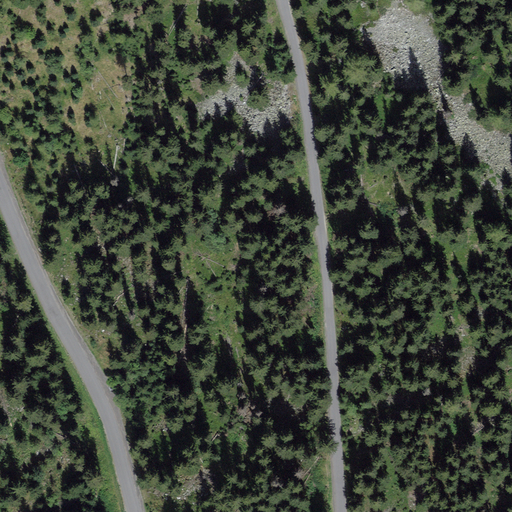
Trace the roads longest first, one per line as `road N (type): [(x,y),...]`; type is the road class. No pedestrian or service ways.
road 1 (unclassified): [(282,0),(311,148),(340,511)]
road 2 (tertiary): [(0,190),(44,297),(97,394),(135,511)]
